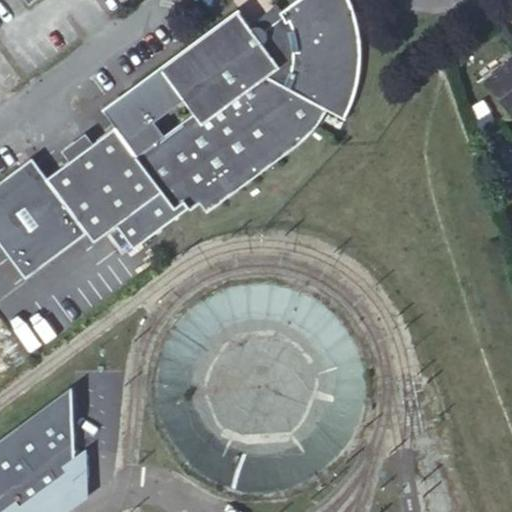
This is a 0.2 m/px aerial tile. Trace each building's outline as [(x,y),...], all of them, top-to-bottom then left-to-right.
[(294,0),(281,10),(277,13),(280,16),(261,30),(258,29),(255,28),(252,27),(249,27),(248,25),(238,12),(159,70),(181,99),(191,113),(162,135),(135,155),(163,193),(175,208),(184,202),(190,211),(200,203),(206,211),(278,158),(297,143),(307,134),(315,125),(320,117),(324,110),(343,119),(347,111),(353,96),(354,89),(357,79),(359,67),(360,53),(360,43),(355,19),(352,10),(347,0),(294,0)] [(277,13),(281,10),(276,3),(248,25),(249,27),(252,27),(255,28),(258,29),(261,30),(280,16),(277,13)] [(511,60),(493,75),(511,99),(511,60)] [(181,99),(159,70),(124,97),(154,138),(161,134),(152,122),(181,99)] [(161,134),(154,138),(124,97),(102,112),(115,129),(135,155),(162,135),(161,134)] [(48,177),(88,232),(95,241),(115,227),(163,193),(135,155),(115,129),(48,177)] [(0,182),(0,242),(26,277),(88,232),(48,177),(33,158),(0,182)] [(86,445),(74,454),(72,383),(0,435),(0,511),(64,511),(87,495),(86,445)]
